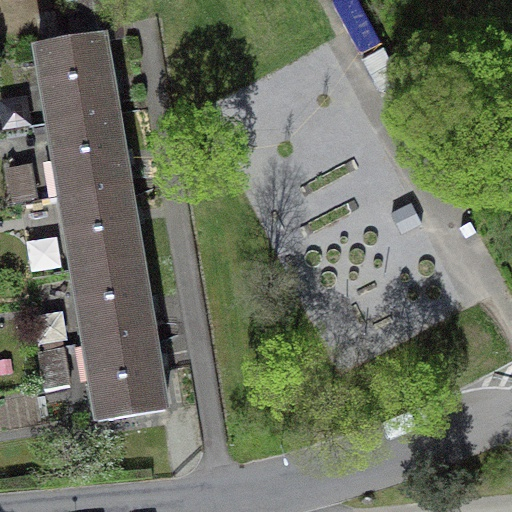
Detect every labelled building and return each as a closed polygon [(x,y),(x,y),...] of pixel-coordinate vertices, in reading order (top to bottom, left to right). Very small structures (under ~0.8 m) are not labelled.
[(103,39),(103,42),(120,39),(116,18),(113,0),(92,0),(71,4),(78,43),(103,39)] [(41,52),(53,125),(112,115),(108,90),(100,42),(103,42),(103,39),(78,43),(37,50),(37,53),(41,52)] [(120,164),(112,115),(53,125),(65,198),(124,188),(120,164)] [(53,166),(15,167),(16,201),(54,201),(53,166)] [(128,212),(124,188),(65,198),(77,271),(136,261),(128,212)] [(144,310),(136,261),(77,271),(89,344),(149,334),(144,310)] [(153,359),(149,334),(89,344),(101,417),(98,418),(98,421),(165,409),(164,407),(161,407),(153,359)]
